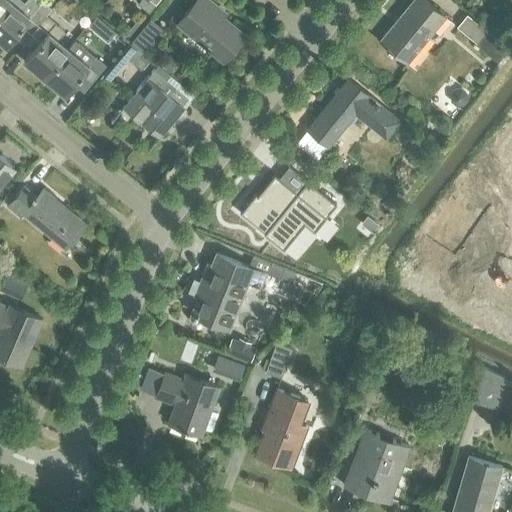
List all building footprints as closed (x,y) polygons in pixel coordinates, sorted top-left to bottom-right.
[(0,37),(6,43),(14,33),(23,40),(45,14),(51,7),(41,0),(22,0),(7,0),(0,9),(0,37)] [(139,0),(139,1),(150,10),(157,0),(139,0)] [(195,0),(178,22),(224,59),(245,34),(213,7),(215,4),(210,0),(195,0)] [(392,50),(408,62),(445,16),(425,0),(412,0),(380,40),(388,47),(387,48),(391,52),(392,50)] [(25,59),(45,75),(69,46),(59,38),(65,31),(45,14),(23,40),(33,48),(25,59)] [(97,14),(89,24),(97,31),(105,21),(97,14)] [(132,40),(145,51),(163,28),(150,18),(132,40)] [(476,43),(498,61),(507,50),(486,32),(476,43)] [(69,46),(45,75),(65,92),(74,81),(84,90),(105,64),(74,39),(69,46)] [(129,43),(104,74),(109,79),(128,56),(141,67),(148,59),(129,43)] [(167,54),(161,62),(172,71),(179,63),(167,54)] [(155,69),(124,107),(159,136),(190,98),(155,69)] [(355,112),(386,137),(400,120),(349,78),(309,127),(328,144),(355,112)] [(455,88),(450,93),(451,100),(456,105),(463,104),(468,99),(467,92),(462,87),(455,88)] [(0,179),(14,163),(0,151),(0,179)] [(450,154),(445,161),(457,169),(461,162),(450,154)] [(444,160),(436,171),(456,185),(463,173),(457,169),(445,161),(444,160)] [(247,203),(240,212),(252,221),(265,232),(264,233),(283,248),(304,223),(314,230),(336,203),(307,179),(297,192),(278,177),(275,173),(257,194),(256,193),(247,203)] [(25,211),(66,246),(85,223),(42,189),(37,195),(24,185),(9,204),(22,215),(25,211)] [(432,189),(403,227),(425,243),(453,208),(445,202),(446,200),(432,189)] [(389,192),(382,202),(388,207),(396,197),(389,192)] [(367,216),(362,222),(372,230),(377,223),(367,216)] [(467,226),(443,266),(469,281),(477,267),(492,243),(481,236),(482,235),(467,226)] [(200,296),(193,312),(228,327),(247,279),(259,284),(265,271),(292,282),(297,272),(253,254),(249,265),(235,259),(218,252),(213,264),(209,263),(196,294),(200,296)] [(469,281),(465,288),(477,295),(489,274),(477,267),(469,281)] [(511,279),(501,299),(511,305),(511,279)] [(0,355),(21,364),(41,317),(9,304),(8,305),(0,302),(0,355)] [(230,335),(225,349),(249,358),(254,345),(248,342),(249,340),(237,335),(236,337),(230,335)] [(265,369),(279,375),(291,347),(277,341),(265,369)] [(220,351),(214,367),(241,377),(247,362),(220,351)] [(505,376),(482,365),(472,400),(496,407),(505,376)] [(167,420),(199,433),(218,385),(185,372),(183,378),(165,371),(155,396),(174,403),(167,420)] [(306,424),(299,422),(308,400),(276,387),(264,418),(269,420),(256,451),(290,465),(306,424)] [(397,474),(399,474),(410,445),(366,428),(344,483),(368,492),(370,488),(389,496),(397,474)] [(489,511),(488,511),(502,465),(468,455),(450,511),(489,511)]
